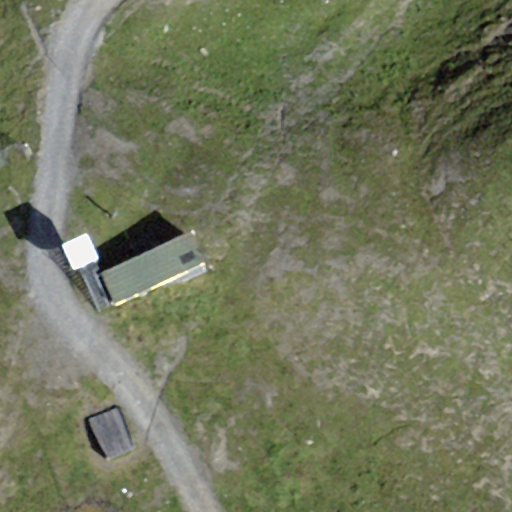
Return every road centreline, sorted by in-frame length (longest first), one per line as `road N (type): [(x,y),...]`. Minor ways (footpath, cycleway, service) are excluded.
road 1 (track): [(89,0),(48,83),(80,322),(201,511)]
road 2 (track): [(80,322),(0,452)]
